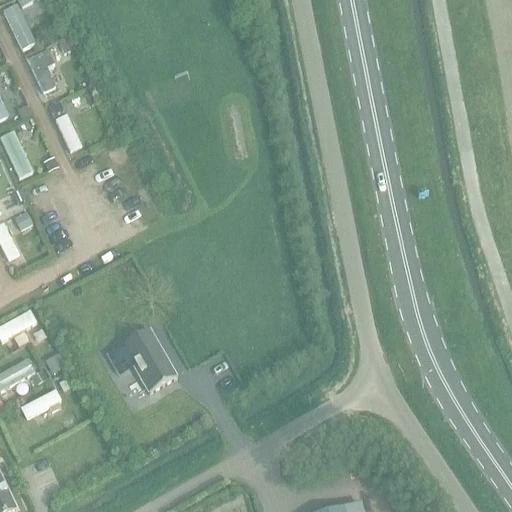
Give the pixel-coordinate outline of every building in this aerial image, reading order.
[(21,11),(42,0),(22,0),(17,3),(21,11)] [(32,44),(16,9),(5,15),(21,50),(32,44)] [(27,64),(43,96),(56,90),(40,58),(27,64)] [(82,151),(67,118),(55,123),(70,156),(82,151)] [(28,173),(14,143),(3,148),(17,179),(28,173)] [(140,192),(108,206),(113,220),(147,207),(140,192)] [(19,259),(3,227),(0,228),(0,246),(8,264),(19,259)] [(43,323),(36,311),(1,331),(8,343),(13,340),(15,344),(26,339),(23,334),(43,323)] [(125,372),(131,368),(149,397),(176,381),(149,334),(114,354),(125,372)] [(52,377),(66,370),(59,356),(45,364),(52,377)] [(0,396),(35,377),(27,363),(0,378),(0,396)] [(55,393),(20,412),(26,423),(60,404),(55,393)] [(0,511),(10,511),(0,488),(0,511)]
